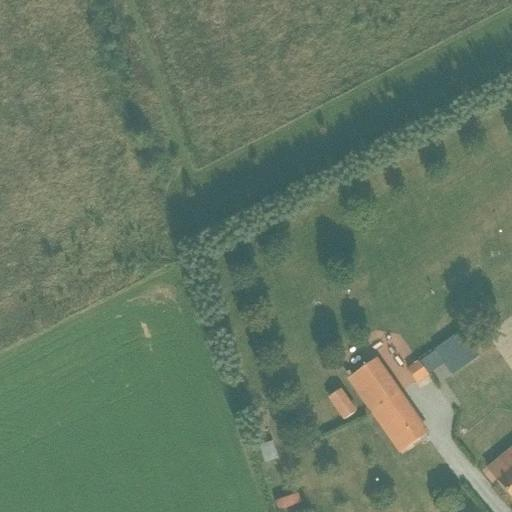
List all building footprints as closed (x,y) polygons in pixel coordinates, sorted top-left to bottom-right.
[(429,374),(439,366),(447,377),(475,356),(457,331),(418,360),(429,374)] [(349,380),(401,454),(426,437),(374,362),(349,380)] [(416,386),(428,378),(418,363),(406,371),(416,386)] [(324,397),(340,421),(354,412),(339,388),(324,397)] [(511,470),(496,484),(511,502),(511,452),(504,459),(511,469),(511,470)]
